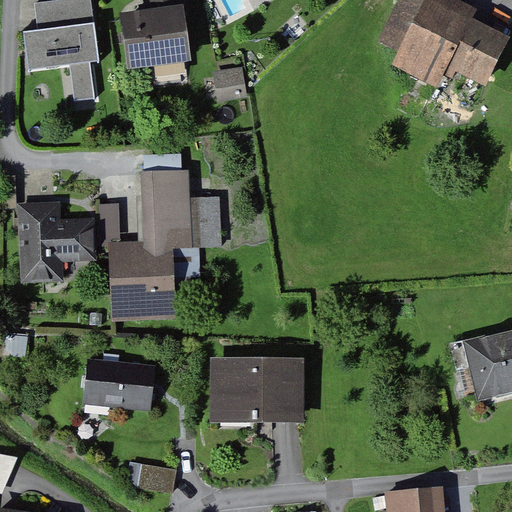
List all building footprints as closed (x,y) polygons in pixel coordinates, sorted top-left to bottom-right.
[(46,34),(102,26),(97,0),(78,0),(42,5),(44,18),(46,34)] [(160,0),(163,17),(132,21),(139,71),(200,63),(191,0),(160,0)] [(511,50),(511,37),(478,21),(484,8),(466,0),(436,0),(436,1),(432,0),(410,0),(391,40),(413,50),(406,64),(447,84),(454,70),(461,73),(464,68),(496,83),(511,50)] [(46,34),(32,36),(37,73),(76,68),(81,102),(103,99),(99,65),(107,64),(102,26),(46,34)] [(248,71),(223,74),(227,101),(252,97),(248,71)] [(151,156),(152,175),(188,173),(187,154),(151,156)] [(155,243),(119,245),(122,318),(181,315),(181,309),(178,247),(198,246),(196,199),(195,173),(188,173),(152,175),(155,243)] [(196,199),(198,246),(205,246),(229,245),(227,197),(196,199)] [(65,204),(27,206),(30,281),(68,279),(67,260),(102,258),(100,220),(66,222),(65,204)] [(124,205),(106,205),(108,243),(125,243),(124,205)] [(206,259),(205,246),(198,246),(178,247),(181,309),(198,308),(197,277),(220,276),(219,258),(206,259)] [(472,395),(485,392),(487,398),(511,392),(511,331),(459,343),(472,395)] [(158,366),(92,360),(89,404),(154,410),(157,374),(158,366)] [(311,360),(222,360),(221,420),(290,421),(311,421),(311,360)] [(184,470),(149,464),(145,487),(180,493),(184,470)] [(452,511),(450,489),(396,493),(397,511),(452,511)]
